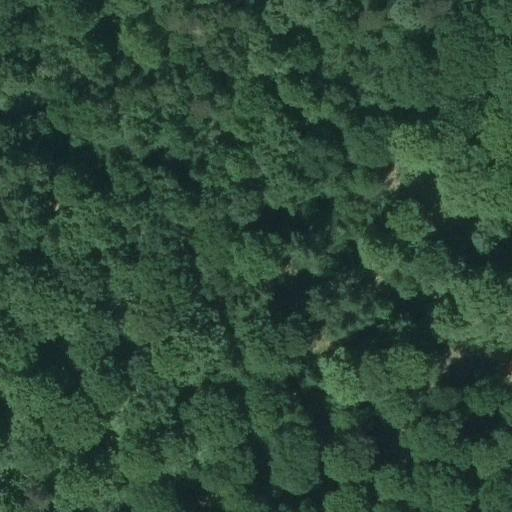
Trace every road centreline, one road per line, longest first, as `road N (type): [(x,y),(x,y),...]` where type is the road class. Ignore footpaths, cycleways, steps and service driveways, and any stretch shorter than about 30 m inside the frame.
road 1 (track): [(0,478),(380,326),(452,279),(511,273)]
road 2 (track): [(511,392),(481,511)]
